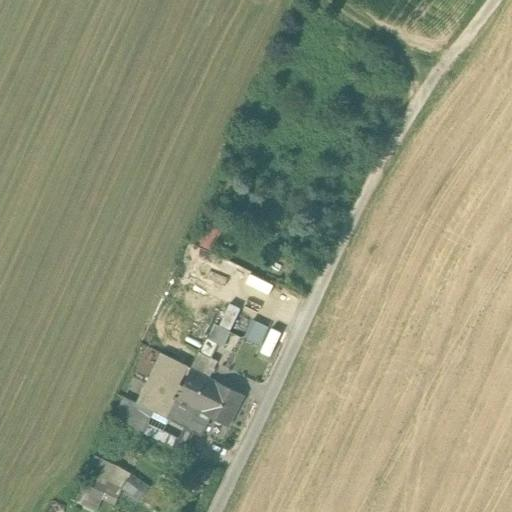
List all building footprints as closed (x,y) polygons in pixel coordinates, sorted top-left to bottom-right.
[(222,227),(209,221),(201,239),(206,241),(214,244),(222,227)] [(214,244),(206,241),(203,246),(211,250),(214,244)] [(218,269),(198,259),(191,275),(211,284),(218,269)] [(259,345),(268,325),(250,317),(241,337),(259,345)] [(136,402),(136,403),(153,412),(166,418),(165,418),(166,419),(176,400),(182,386),(179,384),(188,366),(160,353),(136,402)] [(244,395),(190,369),(182,386),(176,400),(196,410),(196,411),(228,426),(244,395)] [(136,402),(124,396),(114,417),(144,430),(153,412),(136,403),(136,402)] [(196,410),(176,400),(166,419),(187,429),(196,411),(196,410)] [(115,464),(94,455),(86,472),(108,482),(115,464)] [(131,473),(115,464),(108,482),(119,487),(139,500),(149,487),(131,473)] [(108,482),(86,472),(79,488),(101,498),(108,482)] [(108,482),(101,498),(114,505),(119,495),(116,494),(119,487),(108,482)] [(101,498),(79,488),(74,500),(96,510),(101,498)]
